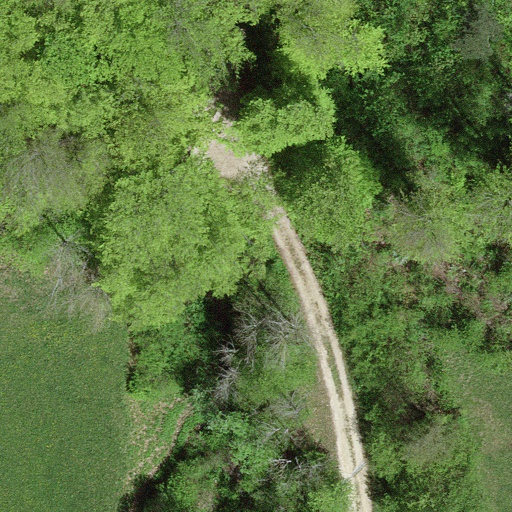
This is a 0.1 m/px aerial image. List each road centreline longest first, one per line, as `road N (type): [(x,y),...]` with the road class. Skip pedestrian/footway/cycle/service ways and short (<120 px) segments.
road 1 (track): [(355,511),(325,322),(234,101),(218,0)]
road 2 (track): [(234,101),(120,241),(36,286)]
